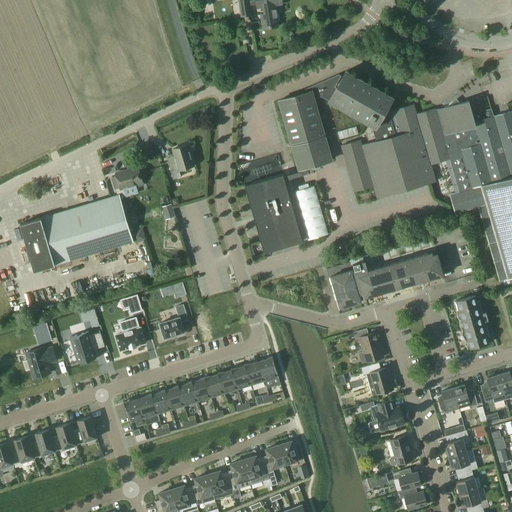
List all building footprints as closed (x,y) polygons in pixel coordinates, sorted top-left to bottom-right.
[(237,0),(241,17),(252,15),(250,6),(256,5),(254,0),(237,0)] [(281,3),(280,0),(256,0),(258,7),(263,6),(265,14),(261,14),(263,28),(278,25),(275,4),(281,3)] [(354,192),(373,186),(376,198),(435,181),(430,164),(449,159),(458,192),(449,194),(454,212),(454,214),(477,207),(499,282),(511,277),(511,111),(492,117),(490,109),(472,114),(468,101),(438,109),(435,110),(435,109),(415,114),(413,105),(393,110),(393,111),(387,113),(384,111),(391,99),(360,81),(344,71),(335,88),(333,87),(340,76),(337,74),(303,89),(304,92),(277,100),(290,143),(308,138),(309,142),(291,148),(297,170),(330,161),(322,134),(312,99),(320,97),(328,101),(344,111),(374,128),(376,124),(379,126),(377,129),(373,130),(376,141),(361,145),(360,145),(359,140),(340,146),(354,192)] [(168,162),(172,180),(180,177),(178,171),(193,167),(187,145),(172,149),(175,159),(168,162)] [(116,175),(120,188),(116,189),(119,199),(126,197),(124,188),(143,182),(138,166),(129,169),(130,171),(116,175)] [(253,220),(263,253),(301,242),(282,175),(243,186),(253,220)] [(314,186),(294,191),(308,239),(328,234),(314,186)] [(117,195),(41,218),(55,265),(131,243),(117,195)] [(166,216),(174,213),(169,203),(162,206),(166,216)] [(55,265),(41,218),(19,225),(33,272),(55,265)] [(349,262),(326,269),(325,269),(338,311),(348,308),(348,305),(365,300),(364,297),(442,275),(435,251),(367,271),(364,261),(349,265),(349,262)] [(179,283),(172,285),(176,297),(183,295),(179,283)] [(137,295),(126,298),(131,313),(141,310),(137,295)] [(489,343),(483,322),(488,320),(486,312),(480,314),(475,295),(456,301),(469,349),(489,343)] [(176,309),(179,319),(160,325),(164,338),(184,332),(182,324),(189,322),(184,306),(176,309)] [(121,335),(115,337),(120,352),(130,349),(130,350),(136,348),(146,345),(141,329),(138,330),(134,320),(118,325),(121,335)] [(358,339),(362,352),(358,353),(361,363),(365,362),(383,357),(382,355),(382,354),(381,348),(380,348),(379,346),(378,346),(376,340),(378,340),(375,333),(368,335),(366,329),(352,333),(355,340),(358,339)] [(88,331),(70,337),(70,338),(71,337),(79,363),(78,363),(78,364),(97,358),(96,358),(93,349),(96,347),(97,349),(105,347),(100,332),(89,336),(88,332),(88,331)] [(28,360),(24,361),(26,370),(31,369),(34,378),(51,373),(48,363),(57,361),(52,347),(44,349),(43,347),(26,353),(28,360)] [(258,363),(263,382),(277,378),(277,379),(278,379),(271,357),(270,357),(271,359),(258,363)] [(250,386),(263,382),(258,363),(244,367),(244,365),(250,386)] [(370,373),(373,383),(369,384),(372,395),(376,394),(376,395),(392,390),(386,368),(379,370),(377,363),(368,366),(368,365),(361,367),(363,375),(370,373)] [(250,386),(244,365),(243,365),(244,367),(231,371),(231,369),(230,369),(237,390),(250,386)] [(223,394),(237,390),(230,369),(230,371),(218,375),(217,373),(223,394)] [(511,378),(511,379),(509,371),(497,375),(504,395),(505,400),(511,397),(511,378)] [(210,398),(223,394),(217,373),(217,375),(204,379),(204,377),(203,377),(210,398)] [(505,400),(504,395),(497,375),(486,378),(488,386),(481,388),(485,402),(493,400),(494,403),(505,400)] [(210,398),(203,377),(203,378),(204,379),(191,383),(190,381),(190,382),(196,402),(210,398)] [(183,406),(196,402),(190,382),(190,384),(178,387),(177,386),(183,406)] [(470,407),(477,405),(473,390),(466,392),(464,385),(452,388),(458,409),(470,405),(470,407)] [(164,390),(163,390),(170,411),(183,406),(177,386),(176,386),(177,388),(164,392),(164,390)] [(441,392),(443,397),(437,399),(439,408),(441,410),(444,412),(447,412),(458,409),(452,388),(441,392)] [(156,415),(170,411),(163,390),(164,392),(151,396),(150,394),(156,415)] [(143,419),(156,415),(150,394),(150,396),(137,400),(143,419)] [(143,419),(137,400),(124,404),(124,402),(123,402),(130,424),(130,423),(143,419)] [(377,416),(378,420),(369,423),(372,433),(381,430),(381,431),(402,425),(398,407),(393,409),(390,401),(377,405),(380,415),(377,416)] [(485,415),(488,423),(499,419),(496,411),(485,415)] [(75,446),(84,443),(84,442),(96,438),(89,417),(76,421),(79,430),(71,432),(75,446)] [(71,432),(68,424),(55,428),(58,436),(50,439),(53,451),(53,452),(62,450),(63,452),(76,448),(75,446),(71,432)] [(463,424),(457,426),(458,432),(466,430),(466,429),(465,430),(463,424)] [(50,439),(47,430),(34,434),(37,443),(29,445),(33,459),(42,456),(42,455),(53,451),(50,439)] [(469,441),(466,430),(458,432),(449,435),(451,443),(444,445),(448,457),(473,450),(472,449),(466,451),(464,444),(468,443),(469,441)] [(143,434),(133,437),(135,443),(145,440),(143,434)] [(406,436),(390,441),(394,456),(390,457),(389,459),(390,464),(392,466),(396,464),(397,465),(412,460),(408,444),(408,443),(406,436)] [(29,445),(26,437),(13,441),(16,449),(8,452),(12,465),(20,462),(21,464),(34,461),(33,459),(29,445)] [(290,442),(278,446),(284,465),(296,461),(302,459),(298,445),(292,447),(290,442)] [(0,470),(0,471),(13,467),(12,465),(8,452),(5,443),(0,444),(0,470)] [(271,469),(284,465),(278,446),(265,450),(268,459),(262,460),(266,474),(272,472),(271,469)] [(457,468),(459,475),(472,471),(471,470),(477,468),(473,450),(448,457),(451,469),(457,468)] [(255,457),(242,461),(250,486),(268,480),(266,474),(262,460),(256,462),(255,457)] [(500,463),(501,468),(502,472),(511,468),(511,465),(510,460),(500,463)] [(250,486),(242,461),(229,464),(232,473),(226,475),(231,491),(250,486)] [(394,479),(398,478),(402,490),(398,491),(399,492),(402,491),(412,488),(412,489),(412,488),(421,486),(417,473),(408,475),(407,468),(392,473),(394,479)] [(231,491),(226,475),(221,477),(219,471),(206,475),(213,497),(231,491)] [(455,483),(459,496),(477,490),(473,477),(472,471),(459,475),(461,481),(455,483)] [(213,497),(206,475),(194,479),(196,488),(191,490),(195,503),(196,503),(197,505),(214,500),(213,497)] [(183,507),(195,503),(191,490),(185,492),(183,486),(171,490),(177,511),(178,511),(177,509),(183,507)] [(412,488),(402,491),(399,492),(400,498),(404,497),(408,511),(426,505),(422,492),(414,494),(412,488),(412,489),(412,488)] [(483,488),(477,490),(459,496),(463,508),(468,506),(470,511),(473,511),(483,509),(481,503),(487,501),(483,488)] [(177,511),(171,490),(158,494),(161,503),(154,505),(156,511),(177,511)]
